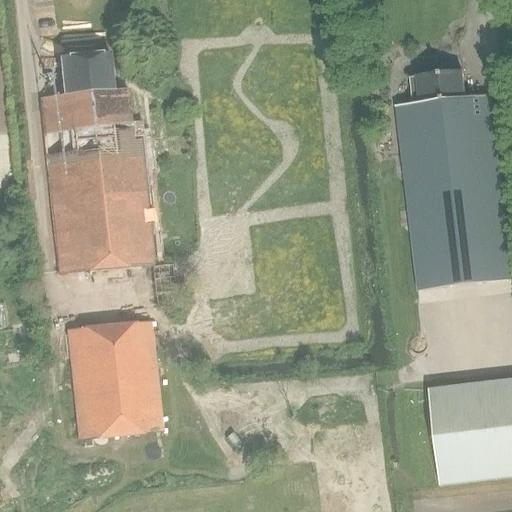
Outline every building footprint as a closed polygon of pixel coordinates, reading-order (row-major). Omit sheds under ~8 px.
[(151,266),(152,281),(156,308),(176,306),(171,268),(156,269),(141,142),(131,143),(125,90),(111,92),(107,55),(58,61),(62,98),(38,101),(58,277),(151,266)] [(411,108),(394,110),(394,111),(490,100),(490,99),(464,102),(461,74),(408,80),(411,108)] [(414,293),(417,293),(510,283),(493,126),(490,100),(394,111),(395,121),(396,129),(414,293)] [(78,445),(161,437),(149,325),(66,334),(78,445)] [(511,383),(431,391),(441,487),(511,479),(511,383)]
